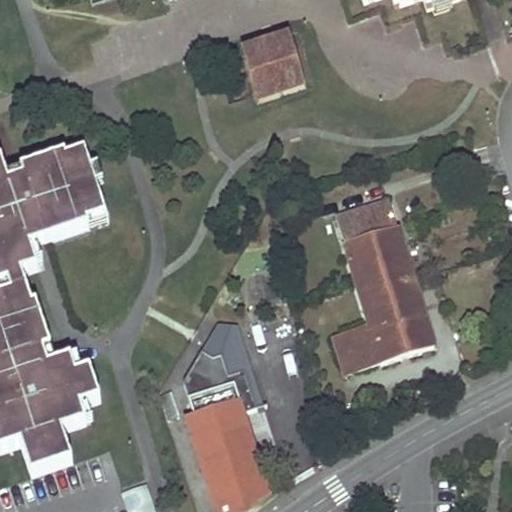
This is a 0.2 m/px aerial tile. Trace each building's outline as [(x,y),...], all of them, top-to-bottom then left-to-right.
[(423,0),(428,11),(460,0),(362,0),(364,5),(378,0),(390,0),(394,9),(419,0),(423,0)] [(293,37),(244,52),(260,109),(309,94),(293,37)] [(33,480),(72,465),(63,435),(84,426),(80,411),(100,404),(91,374),(77,378),(71,362),(49,369),(44,356),(51,354),(37,308),(33,309),(22,277),(37,272),(30,250),(89,231),(88,226),(106,220),(86,156),(67,161),(67,158),(22,174),(23,181),(9,186),(2,165),(0,165),(0,289),(9,287),(12,296),(0,300),(0,455),(22,448),(33,480)] [(332,335),(344,378),(435,350),(389,204),(338,219),(369,325),(332,335)] [(254,511),(272,498),(245,413),(266,408),(237,327),(219,327),(184,382),(195,418),(190,420),(219,511),(254,511)] [(72,465),(33,480),(0,490),(0,511),(127,511),(109,454),(72,465)]
